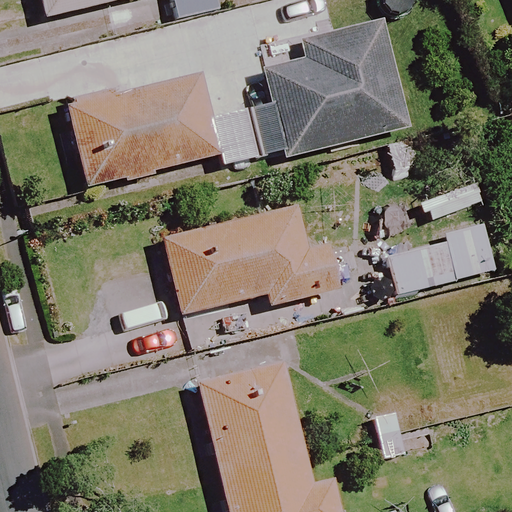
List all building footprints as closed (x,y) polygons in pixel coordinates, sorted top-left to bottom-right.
[(149,0),(29,0),(36,26),(149,0)] [(261,67),(281,157),(404,130),(379,20),(297,38),(301,58),(261,67)] [(79,196),(235,156),(226,123),(202,129),(189,80),(112,99),(110,91),(56,105),(79,196)] [(300,254),(289,212),(153,246),(172,323),(257,302),(260,314),(336,296),(324,248),(300,254)] [(487,275),(475,230),(377,259),(389,303),(487,275)] [(303,490),(275,370),(190,389),(218,511),(328,511),(323,486),(303,490)] [(387,416),(365,422),(376,465),(398,459),(387,416)]
